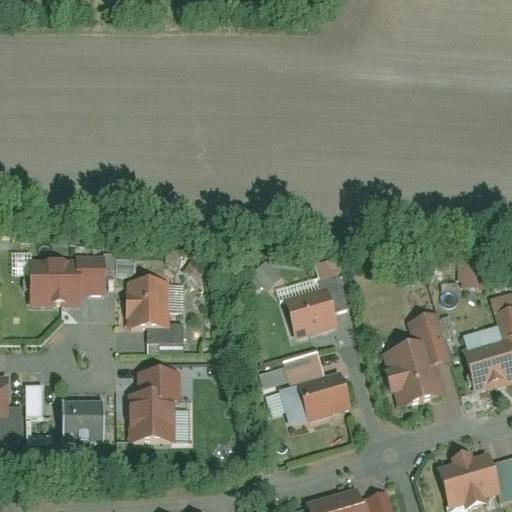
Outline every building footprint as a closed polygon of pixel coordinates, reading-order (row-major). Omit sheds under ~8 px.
[(84,264),(83,298),(108,298),(108,259),(84,258),(84,264)] [(32,263),(32,308),(83,309),(83,298),(84,264),(32,263)] [(250,276),(264,292),(278,280),(263,264),(250,276)] [(457,291),(483,291),(483,264),(457,264),(457,291)] [(330,290),(336,313),(353,308),(344,277),(327,281),(330,290)] [(149,331),(173,331),(173,284),(129,284),(129,331),(149,331)] [(297,340),(341,327),(336,313),(330,290),(286,302),(297,340)] [(511,339),(511,310),(498,315),(505,341),(511,339)] [(433,343),(439,366),(453,363),(440,316),(409,325),(415,347),(433,343)] [(173,331),(149,331),(149,347),(187,347),(187,331),(173,331)] [(477,393),(511,383),(511,339),(505,341),(466,352),(477,393)] [(399,411),(448,398),(439,366),(433,343),(415,347),(384,356),(399,411)] [(293,361),(300,388),(330,379),(322,353),(293,361)] [(141,374),(141,397),(177,397),(182,397),(182,373),(141,374)] [(258,387),(283,385),(282,373),(257,375),(258,387)] [(300,388),(311,424),(355,411),(344,375),(330,379),(300,388)] [(11,411),(11,380),(0,379),(0,420),(11,420),(11,411)] [(29,388),(28,419),(47,419),(47,388),(29,388)] [(141,397),(131,397),(132,445),(177,445),(177,397),(141,397)] [(105,448),(105,404),(67,404),(67,448),(105,448)] [(24,411),(11,411),(11,420),(11,432),(23,432),(24,411)] [(440,467),(451,511),(502,499),(494,466),(491,454),(440,467)] [(511,461),(494,466),(502,499),(504,507),(511,504),(511,461)] [(311,511),(365,511),(359,492),(310,505),(311,511)] [(396,511),(392,495),(371,501),(373,511),(396,511)]
